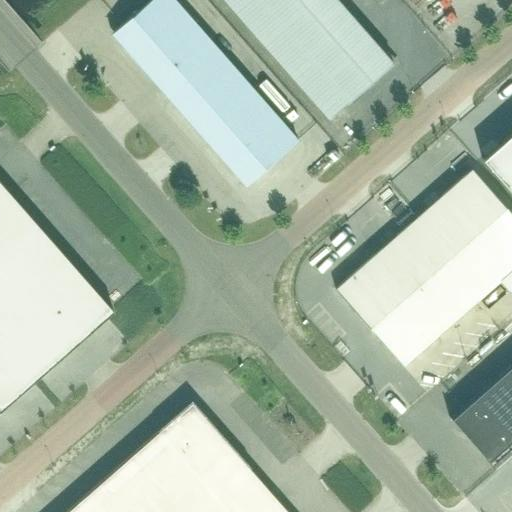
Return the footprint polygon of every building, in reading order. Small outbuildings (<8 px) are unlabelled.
[(252,179),(297,139),(174,0),(148,0),(118,26),(117,41),(237,178),(252,179)] [(222,0),(328,120),(392,63),(336,0),(222,0)] [(511,132),(481,159),(511,194),(511,132)] [(511,268),(511,215),(470,167),(334,288),(402,365),(511,268)] [(0,410),(113,311),(0,183),(0,410)] [(511,439),(511,363),(449,419),(488,462),(511,439)] [(391,393),(379,401),(394,423),(406,415),(391,393)] [(283,511),(187,402),(61,511),(283,511)] [(453,510),(462,502),(447,484),(438,491),(453,510)]
